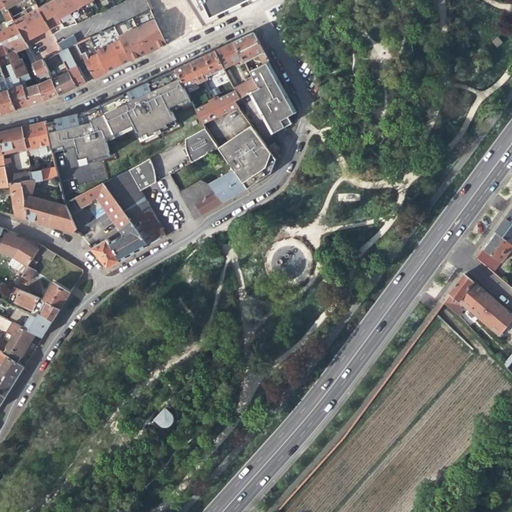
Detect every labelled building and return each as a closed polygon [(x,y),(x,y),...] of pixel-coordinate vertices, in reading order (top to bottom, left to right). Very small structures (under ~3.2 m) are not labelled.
[(12,18),(7,9),(2,0),(0,0),(0,7),(1,7),(5,13),(4,15),(7,21),(12,18)] [(2,0),(7,9),(21,0),(2,0)] [(56,13),(78,0),(51,0),(38,8),(44,20),(56,13)] [(187,0),(203,26),(257,0),(187,0)] [(124,8),(68,34),(75,45),(89,38),(96,34),(114,26),(129,19),(124,8)] [(68,34),(56,13),(44,20),(61,51),(68,48),(73,45),(75,45),(68,34)] [(114,26),(121,40),(131,60),(144,53),(129,19),(114,26)] [(146,24),(157,47),(166,43),(155,20),(146,24)] [(0,32),(0,44),(4,43),(22,36),(16,25),(0,32)] [(257,55),(263,64),(267,62),(269,60),(253,32),(234,41),(243,60),(244,62),(257,55)] [(99,41),(96,34),(89,38),(98,54),(107,71),(131,60),(121,40),(100,49),(99,46),(99,41)] [(25,48),(28,47),(22,36),(4,43),(8,53),(13,65),(19,81),(23,80),(22,77),(24,76),(25,80),(28,79),(27,78),(28,77),(21,59),(19,60),(16,52),(25,48)] [(224,69),(243,60),(234,41),(214,50),(223,68),(224,69)] [(80,59),(73,45),(68,48),(72,56),(81,72),(88,69),(93,78),(107,71),(98,54),(84,61),(82,58),(80,59)] [(36,63),(28,47),(25,48),(37,76),(48,71),(43,60),(36,63)] [(206,76),(223,68),(214,50),(174,69),(183,87),(196,81),(197,83),(207,79),(206,76)] [(63,60),(66,67),(76,86),(86,81),(81,72),(72,56),(63,60)] [(280,85),(267,62),(263,64),(253,70),(249,71),(251,76),(252,78),(257,88),(251,91),(274,132),(289,123),(286,117),(295,111),(280,85)] [(15,88),(9,90),(16,109),(29,106),(23,90),(19,81),(13,65),(7,67),(10,75),(10,77),(15,88)] [(59,76),(52,79),(59,94),(76,86),(66,67),(57,71),(59,76)] [(88,110),(45,120),(51,144),(53,153),(75,147),(79,164),(111,156),(108,143),(135,130),(141,143),(179,125),(172,112),(191,102),(183,87),(174,69),(88,110)] [(88,69),(81,72),(86,81),(93,78),(88,69)] [(225,72),(231,85),(235,83),(228,70),(225,72)] [(0,77),(0,107),(2,113),(16,109),(9,90),(3,76),(0,77)] [(37,84),(23,90),(29,106),(43,101),(59,94),(52,79),(51,78),(38,85),(37,84)] [(233,89),(234,91),(238,99),(251,91),(257,88),(252,78),(233,89)] [(241,104),(238,99),(234,91),(218,98),(217,96),(207,101),(207,104),(195,110),(202,124),(241,104)] [(51,144),(45,120),(22,126),(26,148),(26,150),(37,147),(39,154),(47,152),(46,145),(51,144)] [(0,146),(2,154),(26,148),(22,126),(0,132),(0,146)] [(219,148),(210,135),(205,128),(181,142),(184,148),(181,150),(185,157),(187,155),(191,164),(219,148)] [(275,159),(274,157),(271,153),(265,146),(253,129),(221,152),(231,167),(234,171),(237,175),(246,188),(266,177),(272,166),(274,163),(275,159)] [(0,186),(9,185),(8,182),(6,173),(2,154),(0,146),(0,186)] [(27,151),(18,152),(21,168),(30,167),(27,151)] [(149,160),(128,171),(139,190),(154,181),(155,179),(156,177),(156,173),(149,160)] [(56,167),(41,170),(43,180),(58,177),(56,167)] [(212,185),(234,171),(231,167),(207,183),(212,185)] [(30,170),(6,173),(8,182),(21,182),(21,181),(32,179),(31,172),(30,170)] [(31,197),(33,189),(35,182),(43,180),(41,170),(31,172),(32,179),(21,181),(21,182),(27,219),(73,232),(76,227),(64,203),(60,205),(31,197)] [(123,235),(109,243),(119,261),(146,246),(165,235),(139,190),(128,171),(103,182),(77,196),(82,207),(92,202),(91,199),(96,197),(123,235)] [(234,171),(212,185),(223,202),(235,195),(246,188),(237,175),(234,171)] [(60,183),(58,177),(43,180),(35,182),(33,189),(60,183)] [(210,209),(223,202),(212,185),(207,183),(201,180),(179,192),(194,218),(210,209)] [(10,185),(15,215),(27,219),(21,182),(8,182),(9,185),(9,186),(10,185)] [(511,209),(505,217),(495,230),(511,244),(511,209)] [(492,271),(509,250),(511,245),(511,244),(495,230),(486,242),(476,257),(492,271)] [(0,250),(14,257),(28,266),(33,258),(37,251),(39,248),(24,239),(20,238),(4,232),(0,245),(0,250)] [(106,238),(91,249),(107,268),(119,261),(109,243),(106,238)] [(51,259),(55,253),(41,244),(39,248),(37,251),(41,253),(51,259)] [(36,261),(41,253),(37,251),(33,258),(36,261)] [(32,268),(36,261),(33,258),(28,266),(25,270),(21,276),(29,280),(36,269),(32,268)] [(451,290),(442,301),(457,312),(461,307),(459,305),(461,302),(498,334),(499,333),(508,340),(511,336),(511,329),(506,325),(511,318),(511,315),(463,273),(451,290)] [(43,299),(45,301),(59,309),(65,299),(70,292),(54,282),(43,299)] [(12,299),(34,308),(39,297),(13,286),(10,294),(13,296),(12,299)] [(39,311),(52,320),(56,314),(59,309),(45,301),(39,311)] [(19,312),(14,322),(35,332),(42,337),(49,325),(52,320),(39,311),(33,320),(19,312)] [(14,334),(4,353),(18,362),(35,332),(14,322),(0,314),(0,327),(6,331),(8,331),(14,334)] [(0,392),(5,396),(14,382),(24,366),(18,362),(4,353),(0,350),(0,361),(3,363),(3,367),(0,367),(0,392)] [(174,413),(173,412),(166,405),(155,417),(163,424),(166,425),(169,425),(171,423),(173,421),(174,420),(174,416),(174,413)]
